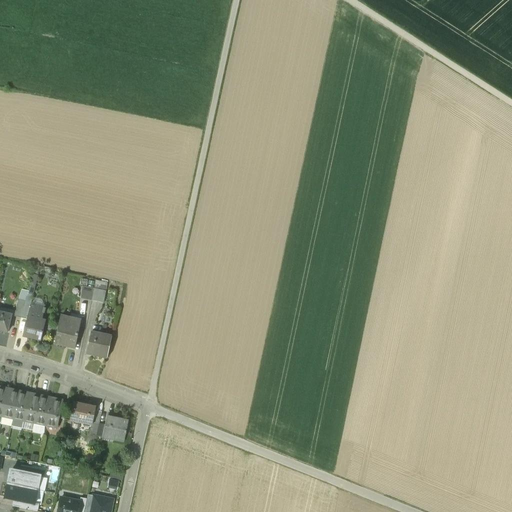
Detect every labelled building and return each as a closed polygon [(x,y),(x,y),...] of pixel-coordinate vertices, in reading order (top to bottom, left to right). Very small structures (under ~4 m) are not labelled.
[(94,288),(82,285),(81,298),(91,300),(94,288)] [(106,290),(94,288),(91,300),(103,302),(106,290)] [(25,301),(21,318),(26,319),(30,306),(31,302),(32,298),(26,296),(25,301)] [(18,299),(14,316),(21,318),(25,301),(18,299)] [(30,306),(26,319),(22,336),(40,340),(45,323),(41,323),(43,313),(44,313),(45,308),(43,308),(43,309),(30,306)] [(11,315),(0,312),(0,330),(7,333),(11,315)] [(70,318),(60,316),(55,343),(65,346),(66,343),(76,345),(80,324),(69,321),(70,318)] [(112,337),(91,332),(86,354),(107,358),(112,337)] [(19,391),(8,388),(2,416),(13,418),(19,391)] [(29,393),(19,391),(13,418),(23,421),(29,393)] [(40,395),(29,393),(23,421),(34,423),(40,395)] [(51,398),(40,395),(34,423),(45,425),(51,398)] [(62,400),(51,398),(45,425),(56,428),(58,418),(62,400)] [(68,401),(62,400),(58,418),(64,419),(68,401)] [(95,407),(73,402),(70,420),(91,424),(92,421),(94,411),(95,407)] [(101,413),(94,411),(92,421),(99,423),(100,419),(101,413)] [(108,411),(106,420),(102,439),(124,443),(128,420),(117,418),(118,413),(108,411)] [(106,420),(100,419),(99,423),(96,435),(96,438),(102,439),(106,420)] [(99,423),(92,421),(91,424),(89,434),(96,435),(99,423)] [(44,470),(27,466),(25,473),(40,476),(43,477),(44,470)] [(25,473),(10,470),(8,484),(37,490),(40,476),(25,473)] [(118,477),(109,477),(108,487),(118,488),(118,477)] [(37,490),(8,484),(5,498),(20,501),(34,504),(37,490)] [(109,511),(112,500),(93,496),(92,504),(89,511),(109,511)] [(79,502),(60,498),(57,511),(77,511),(80,502),(79,502)] [(86,499),(80,498),(79,502),(80,502),(77,511),(83,511),(84,511),(86,503),(86,499)] [(34,504),(20,501),(19,507),(36,511),(38,505),(34,504)]
